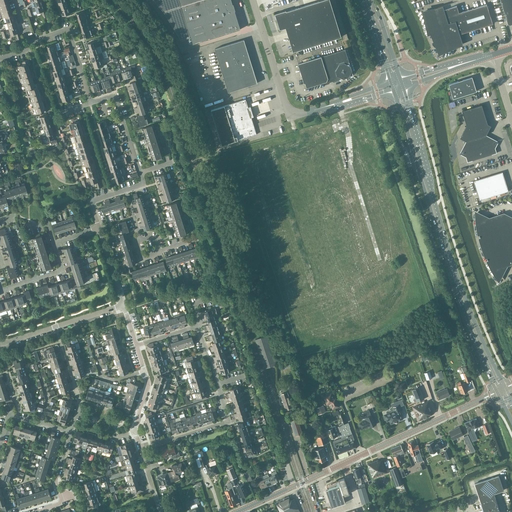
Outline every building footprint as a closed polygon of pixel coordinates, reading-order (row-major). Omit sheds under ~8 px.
[(179,0),(193,44),(232,32),(241,29),(231,0),(179,0)] [(286,28),(293,52),(341,37),(329,0),(323,0),(286,12),(286,11),(275,14),(280,30),(282,29),(282,30),(285,30),(284,28),(286,28)] [(511,0),(500,0),(508,23),(508,24),(509,24),(509,25),(510,25),(511,25),(511,24),(511,0)] [(69,7),(67,1),(59,4),(61,10),(69,7)] [(435,9),(424,12),(429,33),(432,33),(440,53),(462,44),(463,44),(461,39),(459,38),(460,35),(464,37),(464,36),(464,35),(465,35),(465,34),(465,33),(466,33),(467,32),(493,24),(487,5),(459,13),(457,6),(459,6),(457,2),(435,9)] [(9,9),(7,3),(0,5),(0,11),(0,12),(9,9)] [(45,11),(44,11),(42,5),(35,7),(34,7),(27,10),(29,17),(33,16),(32,12),(32,11),(34,10),(36,11),(37,14),(41,12),(43,18),(47,17),(45,11)] [(67,15),(71,14),(69,7),(61,10),(63,16),(66,15),(67,15)] [(2,18),(5,17),(11,15),(9,9),(0,12),(2,18)] [(87,17),(85,11),(79,13),(78,13),(76,14),(78,20),(87,17)] [(14,21),(12,15),(11,15),(5,17),(7,23),(14,21)] [(89,23),(87,17),(78,20),(80,26),(89,23)] [(7,23),(8,29),(9,29),(16,27),(14,21),(7,23)] [(80,26),(82,32),(91,29),(89,23),(80,26)] [(19,33),(18,33),(16,27),(9,29),(8,29),(1,32),(3,39),(7,38),(6,35),(6,33),(8,33),(10,33),(11,36),(15,34),(17,40),(21,39),(19,33)] [(93,36),(91,29),(82,32),(84,38),(86,38),(87,38),(93,36)] [(258,83),(244,40),(215,49),(228,92),(258,83)] [(89,50),(97,48),(95,41),(91,42),(90,43),(87,44),(89,50)] [(49,53),(58,50),(61,49),(59,43),(50,46),(49,46),(47,47),(49,53)] [(89,54),(90,54),(91,56),(99,54),(97,48),(89,50),(88,51),(89,54)] [(346,49),(298,64),(304,84),(305,83),(307,88),(325,83),(326,82),(328,79),(331,81),(334,82),(339,81),(341,78),(343,79),(349,78),(352,71),(345,50),(346,50),(346,49)] [(49,53),(51,59),(60,56),(58,50),(49,53)] [(99,54),(91,56),(93,62),(101,60),(99,54)] [(60,56),(51,59),(53,65),(61,62),(60,56)] [(13,67),(13,68),(15,67),(17,72),(15,73),(16,75),(17,74),(21,84),(19,85),(19,87),(21,86),(23,91),(25,91),(27,96),(25,96),(26,98),(28,97),(31,108),(29,108),(30,110),(31,109),(33,114),(31,115),(39,113),(40,113),(45,111),(46,112),(48,111),(47,107),(43,109),(40,102),(44,100),(43,95),(39,97),(38,93),(37,90),(41,88),(39,83),(32,85),(30,78),(34,77),(33,72),(29,73),(26,66),(30,65),(28,60),(22,62),(23,65),(22,65),(21,65),(13,67)] [(103,66),(101,60),(93,62),(95,68),(98,67),(99,67),(103,66)] [(53,65),(55,71),(61,69),(64,68),(61,62),(53,65)] [(120,70),(123,79),(128,77),(125,67),(124,67),(125,69),(120,70)] [(134,76),(136,75),(136,72),(133,73),(131,67),(126,68),(126,67),(125,67),(128,77),(134,76)] [(63,75),(61,69),(55,71),(53,71),(55,78),(63,75)] [(113,82),(118,81),(115,70),(114,71),(114,72),(110,73),(111,76),(113,82)] [(123,79),(120,70),(116,71),(115,70),(118,81),(123,79)] [(63,75),(55,78),(57,84),(65,81),(63,75)] [(108,87),(105,76),(104,76),(105,78),(100,79),(103,88),(108,87)] [(113,82),(111,76),(106,77),(106,76),(105,76),(108,87),(114,85),(113,82)] [(449,84),(451,90),(453,99),(457,98),(477,91),(472,77),(449,84)] [(128,87),(128,90),(141,85),(140,85),(137,78),(135,79),(136,81),(130,83),(131,86),(128,87)] [(103,88),(100,79),(96,81),(95,79),(95,80),(98,90),(103,88)] [(93,92),(98,90),(95,80),(94,80),(94,81),(90,83),(93,92)] [(59,90),(67,87),(65,81),(57,84),(59,90)] [(133,94),(142,91),(140,87),(142,86),(141,85),(128,90),(129,92),(133,91),(133,94)] [(61,96),(69,93),(67,87),(59,90),(61,96)] [(145,96),(144,95),(143,96),(142,91),(133,94),(134,97),(131,98),(132,100),(145,96)] [(71,99),(69,93),(61,96),(63,102),(66,101),(68,101),(67,100),(71,99)] [(137,104),(145,102),(144,97),(145,97),(145,96),(132,100),(133,103),(136,102),(137,104)] [(248,107),(246,99),(211,110),(222,145),(257,134),(251,118),(254,117),(251,107),(248,107)] [(145,102),(137,104),(138,107),(134,108),(135,111),(148,106),(146,106),(145,102)] [(460,154),(466,157),(468,162),(497,153),(495,148),(499,142),(486,135),(489,129),(486,127),(488,124),(482,105),(462,111),(467,125),(461,136),(462,139),(466,141),(460,154)] [(148,106),(135,111),(136,113),(139,112),(140,115),(147,113),(148,112),(147,108),(148,107),(148,106)] [(147,113),(140,115),(137,116),(138,121),(147,118),(146,114),(147,113)] [(49,121),(47,115),(44,116),(42,116),(39,117),(41,123),(49,121)] [(138,121),(140,126),(149,124),(148,119),(149,119),(149,118),(147,118),(138,121)] [(108,126),(106,120),(100,122),(99,122),(98,123),(100,129),(108,126)] [(43,129),(51,127),(49,121),(41,123),(43,129)] [(81,127),(79,121),(76,122),(74,122),(71,123),(73,130),(81,127)] [(142,134),(160,129),(159,126),(154,128),(153,125),(142,129),(143,133),(142,134)] [(101,135),(110,132),(108,126),(100,129),(101,135)] [(51,127),(43,129),(45,135),(53,133),(51,127)] [(81,134),(83,134),(81,127),(73,130),(74,133),(73,133),(72,135),(73,136),(75,136),(81,134)] [(145,139),(157,136),(156,133),(160,131),(160,129),(142,134),(142,135),(144,135),(145,139)] [(103,141),(112,138),(110,132),(101,135),(103,141)] [(57,144),(56,140),(55,141),(54,139),(55,139),(53,133),(45,135),(37,138),(39,145),(47,143),(47,142),(50,141),(51,146),(57,144)] [(81,134),(75,136),(73,136),(75,143),(83,140),(81,134)] [(276,154),(293,150),(297,153),(298,157),(303,156),(300,145),(284,135),(260,140),(253,151),(253,152),(255,153),(255,157),(262,155),(263,155),(264,156),(268,155),(267,151),(270,150),(276,154)] [(146,145),(163,139),(162,137),(158,138),(157,136),(145,139),(147,144),(145,144),(146,145)] [(114,144),(112,138),(103,141),(105,147),(114,144)] [(149,150),(160,146),(159,143),(164,142),(163,139),(146,145),(146,146),(147,145),(149,150)] [(77,149),(85,146),(83,140),(75,143),(77,149)] [(113,151),(116,151),(114,144),(105,147),(104,148),(106,154),(113,151)] [(78,155),(87,152),(85,146),(77,149),(78,155)] [(160,146),(149,150),(150,154),(149,155),(166,150),(166,147),(161,149),(160,146)] [(167,152),(166,150),(149,155),(149,156),(151,156),(152,160),(157,159),(158,161),(162,159),(162,157),(163,157),(163,154),(167,152)] [(113,151),(106,154),(108,160),(115,157),(113,151)] [(80,161),(89,158),(87,152),(78,155),(80,161)] [(317,154),(304,159),(315,194),(320,192),(319,188),(326,186),(324,179),(321,180),(321,181),(315,183),(312,172),(316,171),(317,173),(322,171),(318,160),(319,160),(317,154)] [(117,163),(115,157),(108,160),(110,166),(117,163)] [(91,164),(89,158),(80,161),(82,167),(85,166),(91,164)] [(0,176),(2,176),(8,174),(7,171),(6,165),(4,165),(3,162),(0,163),(1,166),(0,166),(0,176)] [(87,172),(94,170),(92,163),(91,164),(85,166),(87,172)] [(122,168),(120,163),(117,163),(110,166),(112,172),(113,172),(113,171),(119,169),(122,168)] [(115,177),(124,175),(126,174),(124,168),(122,168),(119,169),(113,171),(113,172),(115,177)] [(94,170),(87,172),(89,178),(96,176),(94,170)] [(272,182),(266,170),(262,172),(267,184),(272,182)] [(509,191),(503,172),(474,181),(480,200),(509,191)] [(159,179),(160,181),(168,179),(167,174),(168,174),(168,173),(155,177),(156,180),(159,179)] [(126,181),(124,175),(115,177),(117,184),(119,183),(120,183),(126,181)] [(89,178),(81,181),(83,188),(87,187),(86,183),(87,182),(89,181),(90,182),(91,184),(96,183),(98,189),(101,188),(99,181),(98,182),(96,176),(89,178)] [(350,180),(353,192),(363,190),(360,177),(350,180)] [(19,179),(17,180),(23,198),(23,197),(23,196),(27,195),(24,183),(21,184),(19,179)] [(168,179),(160,181),(161,184),(157,185),(158,188),(171,183),(170,183),(168,179)] [(13,187),(17,198),(21,197),(22,198),(23,198),(17,180),(14,181),(16,186),(13,187)] [(17,198),(13,187),(11,187),(9,183),(6,184),(12,201),(13,201),(12,199),(17,198)] [(171,183),(158,188),(159,190),(162,189),(163,192),(172,189),(170,185),(171,184),(171,183)] [(4,195),(6,201),(11,200),(11,201),(12,201),(6,184),(4,184),(5,189),(3,190),(4,195)] [(173,194),(172,189),(163,192),(164,195),(161,196),(162,198),(175,194),(174,193),(173,194)] [(175,194),(162,198),(162,201),(166,200),(167,202),(175,200),(173,195),(175,195),(175,194)] [(146,201),(146,200),(144,200),(143,196),(138,197),(135,199),(135,201),(132,202),(133,205),(146,201)] [(116,212),(119,211),(121,210),(117,197),(115,198),(116,201),(113,202),(116,211),(116,212)] [(120,197),(117,197),(121,210),(122,210),(122,209),(126,207),(124,199),(121,200),(120,197)] [(111,212),(116,211),(113,202),(110,203),(109,200),(107,201),(111,214),(112,213),(111,212)] [(111,214),(107,201),(104,202),(105,205),(102,206),(105,214),(110,213),(110,214),(111,214)] [(133,205),(134,208),(137,207),(138,209),(146,207),(145,202),(146,202),(146,201),(133,205)] [(168,210),(166,210),(167,211),(184,206),(183,203),(179,205),(178,202),(166,205),(168,210)] [(318,203),(288,211),(290,217),(320,209),(318,203)] [(168,212),(170,216),(181,212),(180,210),(185,208),(184,206),(167,211),(167,212),(168,212)] [(146,207),(138,209),(139,212),(135,213),(136,216),(149,211),(148,211),(146,207)] [(136,216),(137,218),(140,217),(141,220),(150,217),(148,213),(150,212),(149,211),(136,216)] [(170,222),(183,218),(187,216),(187,214),(182,215),(181,212),(170,216),(171,220),(170,221),(170,222)] [(499,280),(505,267),(511,264),(511,219),(504,215),(489,220),(477,214),(477,215),(477,217),(477,219),(477,221),(477,224),(478,228),(479,231),(479,234),(480,238),(481,241),(482,243),(482,245),(483,248),(484,251),(485,255),(486,257),(487,259),(488,261),(489,264),(491,267),(492,269),(493,271),(495,274),(497,277),(499,280)] [(183,218),(170,222),(170,223),(172,222),(173,226),(184,223),(184,220),(188,219),(187,216),(183,218)] [(67,220),(70,229),(76,227),(72,217),(71,217),(72,218),(67,220)] [(150,217),(141,220),(142,222),(139,223),(140,226),(153,222),(152,221),(151,221),(150,217)] [(62,221),(65,231),(70,229),(67,220),(67,218),(66,219),(66,220),(62,221)] [(61,222),(57,223),(60,232),(65,231),(62,221),(62,220),(61,220),(61,222)] [(117,230),(118,229),(127,226),(126,221),(117,224),(118,228),(117,229),(117,230)] [(51,225),(54,234),(60,232),(57,223),(56,222),(56,223),(51,225)] [(140,226),(140,229),(144,227),(145,230),(153,228),(152,223),(153,223),(153,222),(140,226)] [(173,231),(173,232),(191,227),(190,224),(185,225),(184,223),(173,226),(174,231),(173,231)] [(126,233),(129,232),(127,226),(118,229),(120,234),(118,234),(119,235),(126,233)] [(191,227),(173,232),(174,233),(175,233),(176,237),(182,235),(182,237),(187,236),(186,234),(188,233),(187,231),(192,229),(191,227)] [(0,235),(1,238),(0,238),(0,241),(11,238),(11,237),(10,237),(8,233),(0,235)] [(118,241),(131,237),(130,234),(127,235),(126,233),(119,235),(117,235),(119,240),(117,240),(118,241)] [(32,244),(30,244),(31,245),(48,239),(47,237),(43,238),(42,236),(40,236),(39,234),(35,236),(36,238),(30,239),(32,244)] [(131,237),(118,241),(118,242),(119,241),(121,246),(129,243),(128,240),(132,239),(131,237)] [(11,238),(0,241),(0,244),(2,243),(3,246),(12,243),(10,239),(12,239),(11,238)] [(287,255),(297,286),(338,273),(339,269),(336,261),(337,260),(336,260),(335,257),(305,266),(302,256),(305,255),(300,239),(299,238),(294,251),(294,252),(291,253),(290,249),(287,255)] [(32,245),(34,250),(45,246),(44,243),(49,242),(48,239),(31,245),(31,246),(32,245)] [(1,250),(2,252),(15,248),(14,247),(13,248),(12,243),(3,246),(4,249),(1,250)] [(134,247),(133,245),(130,246),(129,243),(121,246),(122,250),(121,251),(134,247)] [(45,246),(34,250),(35,254),(34,255),(34,256),(52,250),(51,247),(46,249),(45,246)] [(73,251),(72,247),(73,247),(73,246),(60,250),(61,253),(64,251),(65,254),(73,251)] [(135,250),(134,247),(121,251),(121,252),(123,252),(124,256),(132,254),(132,251),(135,250)] [(6,254),(7,256),(15,254),(13,249),(15,249),(15,248),(2,252),(2,255),(6,254)] [(197,248),(192,250),(195,260),(196,260),(196,259),(200,257),(197,248)] [(37,260),(49,257),(48,254),(52,253),(52,250),(34,256),(36,256),(37,260)] [(194,260),(195,260),(192,250),(187,251),(190,260),(194,259),(194,260)] [(63,260),(76,256),(76,255),(74,256),(73,251),(65,254),(66,257),(62,258),(63,260)] [(185,262),(190,260),(187,251),(181,253),(185,264),(186,263),(185,262)] [(184,264),(185,264),(181,253),(176,255),(179,264),(184,262),(184,264)] [(7,259),(4,260),(5,263),(18,259),(18,258),(16,258),(15,254),(7,256),(7,259)] [(137,258),(137,255),(133,256),(132,254),(124,256),(126,261),(124,261),(124,262),(137,258)] [(175,265),(179,264),(176,255),(171,256),(174,267),(175,267),(175,265)] [(70,264),(76,262),(75,258),(76,257),(76,256),(63,260),(64,263),(67,262),(68,265),(70,264)] [(173,266),(174,267),(171,256),(166,258),(169,267),(173,266)] [(37,265),(37,266),(55,260),(54,258),(49,259),(49,257),(37,260),(39,265),(37,265)] [(138,260),(137,258),(124,262),(125,263),(126,262),(128,269),(131,269),(130,266),(136,264),(135,261),(138,260)] [(9,264),(10,267),(16,265),(18,264),(17,260),(18,259),(5,263),(6,265),(9,264)] [(355,282),(309,308),(317,323),(346,307),(349,306),(349,309),(345,310),(346,313),(344,314),(345,319),(348,318),(347,314),(352,312),(353,317),(356,322),(371,313),(371,311),(374,310),(384,305),(381,293),(362,296),(361,292),(397,272),(389,259),(352,280),(352,283),(355,282)] [(55,260),(37,266),(38,267),(39,266),(41,271),(46,269),(46,271),(51,270),(50,268),(52,267),(51,264),(56,263),(55,260)] [(70,264),(72,269),(82,266),(82,265),(80,266),(79,261),(76,262),(70,264)] [(164,262),(158,263),(162,274),(162,272),(167,271),(164,262)] [(153,265),(156,274),(160,273),(161,274),(162,274),(158,263),(153,265)] [(10,267),(6,268),(8,273),(17,270),(16,265),(10,267)] [(156,274),(153,265),(148,267),(151,277),(152,277),(152,276),(156,274)] [(82,267),(82,266),(72,269),(73,274),(82,272),(81,267),(82,267)] [(150,277),(151,277),(148,267),(143,268),(145,277),(150,276),(150,277)] [(137,270),(141,281),(142,280),(141,279),(145,277),(143,268),(137,270)] [(10,279),(19,276),(17,270),(8,273),(10,279)] [(140,281),(141,281),(137,270),(132,272),(129,273),(130,275),(133,274),(135,281),(139,279),(140,281)] [(84,276),(82,272),(73,274),(75,280),(85,276),(84,276)] [(85,276),(75,280),(77,285),(77,288),(80,287),(79,284),(86,282),(84,278),(86,277),(85,276)] [(71,287),(69,280),(63,282),(67,293),(68,292),(67,291),(74,289),(73,286),(71,287)] [(66,293),(67,293),(63,282),(58,284),(61,293),(66,291),(66,293)] [(57,294),(61,293),(58,284),(53,285),(56,296),(57,296),(57,294)] [(49,295),(50,295),(48,287),(47,285),(42,286),(45,295),(49,294),(49,295)] [(55,296),(56,296),(53,285),(48,287),(50,295),(51,296),(55,295),(55,296)] [(45,297),(45,295),(42,286),(36,288),(39,297),(44,296),(44,297),(45,297)] [(28,290),(23,292),(24,295),(26,303),(27,303),(27,302),(27,301),(31,300),(28,290)] [(26,303),(24,295),(19,296),(22,307),(23,307),(22,305),(27,304),(27,303),(26,303)] [(21,307),(22,307),(19,296),(13,298),(16,307),(21,306),(21,307)] [(12,309),(16,307),(13,298),(8,300),(12,310),(12,309)] [(11,311),(12,310),(8,300),(3,301),(6,311),(10,309),(11,311)] [(201,318),(214,314),(217,313),(216,308),(205,311),(206,314),(200,316),(201,318)] [(187,323),(185,315),(184,312),(179,314),(183,327),(185,327),(184,324),(187,323)] [(183,327),(179,314),(173,315),(174,318),(177,326),(180,325),(181,328),(183,327)] [(204,326),(204,329),(218,324),(216,320),(217,320),(217,319),(208,322),(209,325),(204,326)] [(169,329),(170,331),(173,331),(169,320),(164,321),(167,329),(169,329)] [(160,335),(162,334),(159,323),(154,325),(156,333),(159,332),(160,335)] [(149,326),(141,329),(140,329),(143,337),(149,335),(150,338),(152,337),(149,326)] [(105,334),(107,340),(117,336),(117,334),(114,335),(112,329),(109,330),(110,333),(105,334)] [(208,339),(221,335),(220,330),(221,330),(221,329),(211,332),(212,335),(207,337),(208,339)] [(187,332),(185,333),(189,346),(194,345),(192,337),(189,338),(187,332)] [(107,340),(108,345),(116,342),(115,340),(118,339),(117,336),(107,340)] [(177,336),(175,336),(179,350),(184,348),(181,340),(179,341),(177,336)] [(256,339),(255,339),(265,368),(276,365),(277,365),(276,364),(267,336),(259,338),(256,339)] [(68,349),(66,350),(66,353),(77,349),(75,344),(74,344),(72,339),(66,341),(67,344),(68,349)] [(222,346),(220,341),(215,342),(212,343),(213,346),(210,347),(211,349),(222,346)] [(149,351),(151,350),(152,352),(160,350),(159,344),(154,346),(153,343),(147,345),(149,351)] [(112,355),(114,355),(114,354),(120,353),(120,352),(119,350),(122,349),(121,347),(110,350),(112,355)] [(62,354),(61,352),(56,353),(54,348),(49,349),(50,349),(44,351),(46,359),(48,358),(62,354)] [(163,349),(160,350),(152,352),(153,355),(150,356),(151,358),(162,355),(161,352),(163,351),(163,349)] [(223,351),(215,353),(216,356),(213,357),(214,360),(225,356),(223,351)] [(50,363),(58,361),(57,358),(62,356),(62,354),(48,358),(50,363)] [(79,354),(71,357),(72,360),(69,360),(70,363),(80,359),(79,354)] [(127,358),(126,356),(116,360),(117,365),(125,362),(124,359),(127,358)] [(185,362),(187,368),(200,363),(199,361),(194,362),(192,357),(186,359),(187,362),(185,362)] [(24,366),(22,358),(18,359),(19,360),(17,360),(16,360),(14,361),(15,366),(13,367),(13,369),(24,366)] [(164,360),(155,363),(156,365),(153,366),(154,369),(165,365),(164,360)] [(227,361),(219,364),(220,367),(217,367),(217,370),(228,366),(227,361)] [(189,373),(197,370),(196,368),(201,366),(200,363),(187,368),(189,373)] [(66,367),(65,364),(52,369),(53,374),(56,373),(61,371),(60,368),(66,367)] [(72,371),(73,373),(84,370),(82,365),(74,367),(75,370),(72,371)] [(169,369),(167,370),(165,365),(154,369),(155,371),(158,370),(159,373),(162,372),(162,374),(169,371),(169,369)] [(119,370),(121,375),(129,373),(128,370),(131,369),(130,366),(119,370)] [(27,376),(26,371),(18,374),(19,376),(16,377),(17,380),(27,376)] [(167,383),(168,378),(169,378),(170,375),(167,374),(164,375),(164,376),(160,375),(159,378),(157,377),(156,380),(167,383)] [(204,376),(204,374),(190,378),(192,383),(200,380),(199,378),(204,376)] [(57,378),(59,383),(67,381),(66,378),(69,377),(68,375),(57,378)] [(136,390),(137,387),(140,388),(142,383),(136,382),(135,377),(131,379),(128,387),(136,390)] [(165,388),(167,383),(156,380),(155,382),(158,383),(157,386),(165,388)] [(17,388),(17,391),(28,387),(27,382),(21,384),(19,385),(19,388),(17,388)] [(460,390),(458,391),(459,394),(461,393),(461,394),(463,393),(463,394),(467,392),(467,391),(468,391),(465,383),(458,386),(460,390)] [(208,386),(207,384),(193,388),(195,393),(203,391),(202,388),(208,386)] [(71,385),(61,388),(62,394),(70,391),(69,388),(72,387),(71,385)] [(140,397),(141,394),(136,393),(136,390),(128,387),(127,393),(140,397)] [(231,392),(225,394),(226,396),(239,392),(238,388),(239,387),(230,389),(231,392)] [(420,387),(412,390),(417,402),(424,399),(420,387)] [(447,388),(437,392),(440,399),(450,395),(447,388)] [(164,393),(153,390),(152,393),(155,393),(154,396),(162,399),(164,393)] [(94,391),(91,402),(93,403),(94,400),(97,401),(99,393),(94,391)] [(207,392),(204,393),(203,391),(195,393),(196,398),(193,399),(195,402),(209,398),(207,392)] [(282,398),(280,399),(281,404),(284,403),(286,409),(292,407),(287,392),(281,394),(282,398)] [(0,395),(0,401),(5,400),(7,404),(13,402),(12,399),(9,400),(7,393),(0,395)] [(31,398),(30,393),(22,395),(23,398),(20,399),(21,401),(31,398)] [(323,396),(327,405),(330,403),(332,409),(335,408),(339,406),(336,399),(334,399),(331,393),(323,396)] [(104,403),(107,404),(109,396),(104,394),(101,405),(103,406),(104,403)] [(234,403),(229,404),(229,407),(243,402),(241,398),(242,398),(242,397),(233,400),(234,403)] [(124,403),(134,406),(135,404),(132,403),(133,400),(125,398),(124,403)] [(69,401),(64,400),(62,405),(73,408),(74,406),(71,405),(73,399),(70,399),(69,401)] [(149,400),(149,403),(151,404),(150,410),(156,412),(157,408),(159,409),(160,404),(149,400)] [(413,407),(419,421),(430,416),(430,415),(433,414),(429,401),(413,407)] [(32,412),(35,411),(35,410),(33,403),(25,405),(26,408),(23,409),(24,412),(30,410),(31,412),(32,412)] [(124,403),(122,408),(122,411),(129,413),(131,408),(134,409),(134,406),(124,403)] [(391,423),(392,423),(395,421),(396,422),(398,421),(398,420),(402,419),(399,412),(401,412),(398,405),(393,407),(394,411),(388,414),(387,415),(386,415),(386,417),(386,418),(387,418),(388,419),(389,419),(390,419),(391,423)] [(324,411),(322,406),(316,409),(318,414),(324,411)] [(206,409),(206,412),(210,423),(213,422),(212,420),(218,418),(214,407),(206,409)] [(232,415),(233,417),(246,413),(244,408),(246,408),(245,407),(236,410),(237,413),(232,415)] [(61,410),(59,415),(70,419),(71,416),(68,415),(69,413),(61,410)] [(366,420),(359,423),(361,428),(364,427),(365,428),(371,425),(372,426),(376,424),(372,415),(371,415),(370,414),(370,413),(369,410),(363,412),(364,416),(367,415),(368,417),(365,418),(366,419),(366,420)] [(144,421),(145,423),(156,420),(154,414),(152,415),(151,412),(145,414),(147,420),(144,421)] [(201,412),(195,413),(196,415),(200,426),(202,426),(201,423),(204,422),(201,414),(201,412)] [(201,414),(204,422),(207,421),(207,424),(210,423),(206,412),(201,414)] [(249,412),(246,413),(233,417),(233,419),(239,418),(240,421),(250,417),(249,412)] [(343,413),(338,415),(342,424),(346,423),(343,413)] [(69,421),(70,419),(59,415),(57,421),(62,422),(62,425),(64,426),(66,420),(69,421)] [(191,417),(194,425),(196,424),(197,427),(200,426),(196,415),(191,417)] [(180,418),(181,420),(183,429),(186,428),(187,431),(189,430),(186,419),(185,416),(180,418)] [(181,420),(180,418),(175,419),(179,433),(182,432),(181,429),(183,429),(181,420)] [(179,433),(175,419),(169,421),(173,432),(176,431),(177,434),(179,433)] [(297,435),(302,433),(298,419),(291,421),(296,435),(297,435)] [(476,419),(465,423),(472,441),(476,440),(472,429),(473,429),(479,427),(476,419)] [(21,427),(14,425),(15,422),(12,421),(10,427),(15,429),(13,434),(18,436),(21,427)] [(239,426),(236,427),(237,429),(247,426),(246,421),(238,423),(239,426)] [(341,435),(342,438),(333,441),(338,454),(357,447),(352,434),(351,435),(348,428),(350,427),(348,423),(342,425),(339,426),(342,435),(341,435)] [(158,425),(149,427),(150,430),(147,431),(148,434),(159,430),(158,425)] [(331,439),(338,436),(337,432),(334,426),(331,427),(330,425),(326,426),(331,439)] [(18,436),(24,437),(27,429),(21,427),(18,436)] [(463,435),(459,427),(449,432),(452,440),(463,435)] [(24,437),(29,439),(32,430),(27,429),(24,437)] [(32,430),(29,439),(34,441),(37,432),(32,430)] [(148,434),(149,436),(152,435),(154,441),(160,439),(159,436),(161,435),(159,430),(148,434)] [(251,436),(249,431),(241,434),(242,436),(239,437),(240,440),(251,436)] [(82,445),(84,437),(85,437),(85,434),(77,432),(73,443),(82,445)] [(84,437),(82,445),(87,447),(91,433),(89,432),(87,438),(85,437),(84,437)] [(50,442),(59,444),(61,439),(55,437),(54,437),(49,435),(48,438),(51,439),(50,442)] [(321,435),(316,437),(318,445),(324,443),(321,435)] [(467,435),(463,437),(470,453),(475,451),(467,435)] [(101,436),(99,436),(97,441),(95,440),(92,448),(97,450),(101,436)] [(102,451),(111,454),(115,441),(111,439),(110,440),(110,442),(106,440),(105,443),(102,451)] [(242,448),(243,450),(254,446),(252,441),(244,444),(245,447),(242,448)] [(412,441),(407,443),(411,456),(416,454),(418,462),(422,461),(420,453),(419,450),(417,445),(414,446),(412,441)] [(433,444),(432,442),(426,444),(430,454),(436,451),(436,450),(442,448),(440,442),(433,444)] [(120,446),(123,455),(131,452),(134,451),(131,443),(120,446)] [(391,449),(392,451),(394,456),(393,456),(397,466),(402,464),(398,455),(403,453),(401,445),(391,449)] [(11,446),(10,451),(22,455),(23,453),(19,452),(20,449),(11,446)] [(48,449),(47,452),(56,455),(58,450),(45,446),(45,448),(48,449)] [(254,446),(243,450),(244,452),(247,451),(248,457),(258,454),(256,449),(255,449),(254,446)] [(180,457),(178,449),(175,450),(174,447),(163,450),(165,457),(172,455),(173,459),(180,457)] [(319,449),(313,451),(314,454),(314,455),(315,458),(316,459),(317,458),(318,463),(323,461),(324,461),(326,460),(324,455),(326,455),(323,447),(319,449)] [(8,457),(17,459),(18,456),(21,458),(22,455),(10,451),(8,457)] [(43,454),(42,456),(51,459),(54,460),(56,455),(47,452),(46,455),(43,454)] [(139,458),(138,455),(124,460),(126,465),(134,462),(133,460),(139,458)] [(49,464),(51,459),(42,456),(41,459),(38,458),(37,461),(49,464)] [(17,459),(8,457),(6,462),(19,466),(20,464),(16,463),(17,459)] [(80,464),(66,460),(66,463),(71,464),(70,467),(78,469),(80,464)] [(367,464),(373,478),(387,473),(382,460),(378,461),(378,460),(367,464)] [(40,464),(39,467),(48,470),(49,464),(37,461),(36,463),(40,464)] [(19,466),(6,462),(5,467),(14,470),(15,467),(18,468),(19,466)] [(184,470),(181,463),(172,466),(173,471),(167,473),(170,482),(180,479),(177,472),(184,470)] [(216,465),(207,468),(210,476),(219,473),(216,465)] [(129,475),(135,473),(135,474),(137,473),(137,470),(142,468),(141,466),(128,470),(129,475)] [(14,470),(5,467),(3,473),(16,476),(16,474),(13,473),(14,470)] [(46,475),(48,470),(39,467),(38,470),(34,469),(34,471),(46,475)] [(247,495),(249,494),(244,484),(239,486),(239,484),(237,484),(235,478),(237,478),(233,467),(227,470),(231,482),(233,486),(235,486),(236,488),(237,487),(242,497),(243,497),(244,497),(247,496),(247,495)] [(397,467),(389,470),(395,486),(403,483),(397,467)] [(353,471),(356,481),(357,484),(362,482),(360,477),(361,476),(359,470),(359,469),(356,470),(355,469),(354,470),(353,471)] [(77,475),(63,470),(62,473),(68,475),(66,480),(72,482),(73,479),(75,480),(77,475)] [(36,478),(44,480),(46,475),(34,471),(33,473),(37,474),(36,478)] [(269,477),(272,483),(278,481),(276,477),(278,477),(276,471),(271,473),(272,476),(269,477)] [(3,473),(2,478),(10,481),(11,477),(15,479),(16,476),(3,473)] [(157,478),(161,488),(166,486),(166,487),(169,486),(168,483),(170,483),(167,473),(163,474),(164,476),(157,478)] [(272,483),(269,477),(268,474),(263,476),(264,479),(267,486),(272,483)] [(475,484),(478,495),(484,511),(499,511),(494,493),(503,490),(499,476),(475,484)] [(141,477),(128,481),(130,486),(138,484),(137,481),(142,479),(141,477)] [(344,478),(339,480),(341,486),(342,489),(342,490),(344,494),(344,496),(350,494),(347,487),(344,478)] [(267,486),(264,479),(259,482),(262,488),(267,486)] [(83,489),(94,486),(97,485),(95,480),(84,483),(85,486),(82,487),(83,489)] [(328,486),(327,487),(328,490),(341,486),(339,480),(337,481),(336,482),(334,482),(332,483),(331,484),(329,485),(328,486)] [(231,506),(236,505),(235,501),(237,500),(235,494),(233,488),(231,483),(228,483),(230,489),(226,491),(231,506)] [(49,485),(50,488),(43,491),(46,499),(51,498),(50,492),(54,491),(52,484),(49,485)] [(138,484),(130,486),(132,494),(143,491),(142,485),(139,486),(138,484)] [(326,491),(327,495),(331,505),(332,507),(337,506),(342,504),(345,503),(345,502),(343,496),(343,495),(344,494),(342,490),(342,489),(341,486),(328,490),(326,491)] [(357,489),(362,504),(369,502),(365,487),(357,489)] [(37,489),(41,501),(46,499),(43,491),(40,492),(39,488),(37,489)] [(41,501),(37,489),(35,489),(36,493),(33,494),(36,503),(41,501)] [(26,492),(30,504),(36,503),(33,494),(30,495),(29,491),(26,492)] [(96,491),(88,494),(89,496),(86,497),(87,500),(98,496),(96,491)] [(22,497),(25,506),(30,504),(26,492),(24,493),(25,496),(22,497)] [(20,508),(25,506),(22,497),(19,498),(18,495),(16,496),(18,503),(18,504),(20,508)] [(99,502),(98,496),(87,500),(87,502),(90,501),(92,507),(94,507),(98,505),(97,502),(99,502)] [(288,496),(275,502),(279,511),(299,511),(294,499),(291,501),(289,497),(288,496)] [(200,504),(198,498),(189,501),(191,506),(192,509),(188,510),(188,511),(200,511),(197,505),(200,504)] [(0,500),(0,506),(1,506),(3,511),(11,509),(10,503),(5,505),(4,500),(0,500)]
